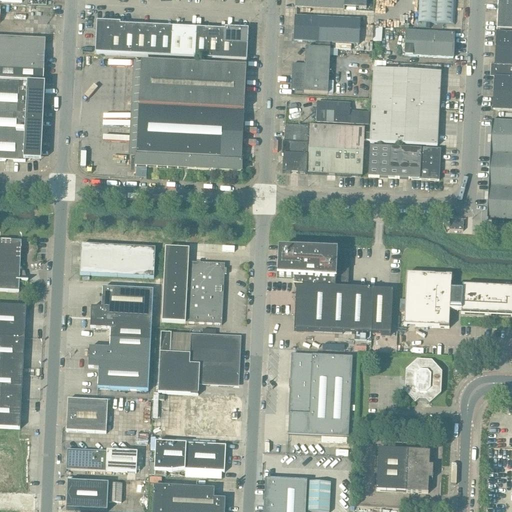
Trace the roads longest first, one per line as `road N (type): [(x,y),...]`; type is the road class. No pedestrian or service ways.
road 1 (unclassified): [(258,196),(469,207),(479,0)]
road 2 (unclassified): [(45,511),(62,188)]
road 3 (unclassified): [(244,511),(258,196)]
road 4 (unclassified): [(258,196),(269,0)]
road 5 (unclassified): [(62,188),(258,196)]
road 6 (unclassified): [(62,188),(71,0)]
road 7 (unclassified): [(461,511),(469,396),(481,386),(511,384)]
